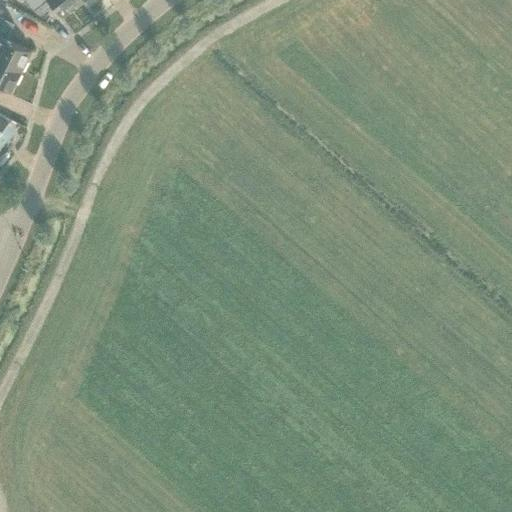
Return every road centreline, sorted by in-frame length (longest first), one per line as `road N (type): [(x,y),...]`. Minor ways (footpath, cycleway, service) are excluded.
road 1 (track): [(279,0),(189,54),(137,106),(95,176),(0,396)]
road 2 (tertiary): [(9,250),(76,89),(164,0)]
